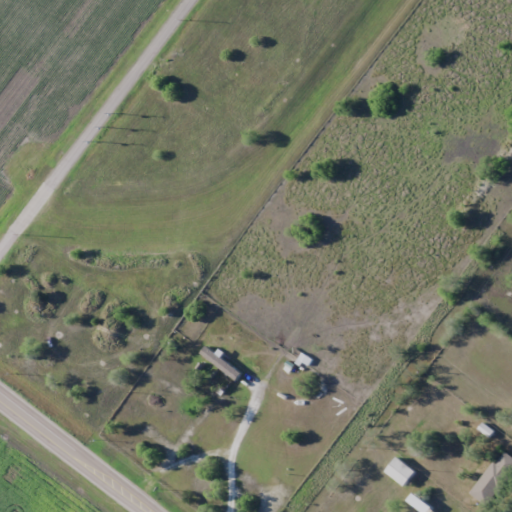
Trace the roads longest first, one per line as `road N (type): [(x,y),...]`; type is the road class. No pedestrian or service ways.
road 1 (residential): [(0,253),(190,0)]
road 2 (secondary): [(0,398),(149,511)]
